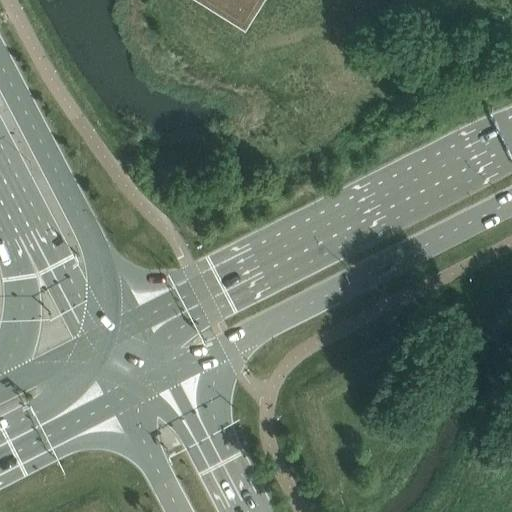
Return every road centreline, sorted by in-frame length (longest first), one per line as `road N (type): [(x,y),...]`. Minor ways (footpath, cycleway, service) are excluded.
road 1 (primary): [(511,128),(133,320)]
road 2 (primary): [(167,375),(511,202)]
road 3 (secondary): [(133,320),(0,65)]
road 4 (secondary): [(0,194),(84,344)]
road 5 (primary): [(245,511),(167,375)]
road 6 (primary): [(0,458),(118,400)]
road 7 (primary): [(118,400),(178,511)]
